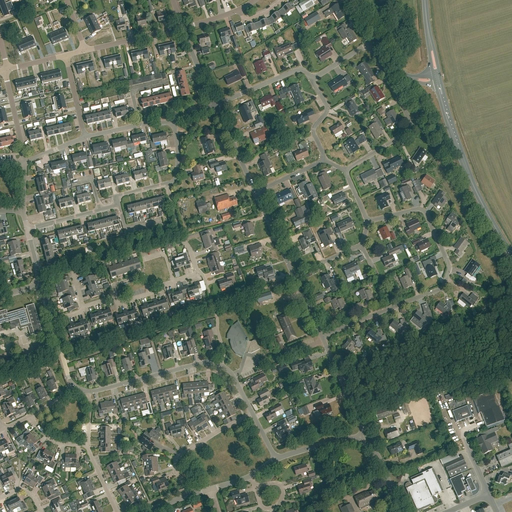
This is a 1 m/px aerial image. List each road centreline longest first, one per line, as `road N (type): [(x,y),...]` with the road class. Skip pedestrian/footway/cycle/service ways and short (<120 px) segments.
road 1 (residential): [(322,336),(439,288),(446,278),(423,212),(368,221)]
road 2 (primary): [(511,255),(476,192),(437,87)]
road 3 (residential): [(345,171),(410,122),(367,44)]
road 4 (unclassified): [(322,336),(255,191)]
road 5 (residential): [(220,364),(88,392)]
road 6 (residential): [(184,497),(179,456),(252,413)]
road 7 (residential): [(167,186),(54,221)]
